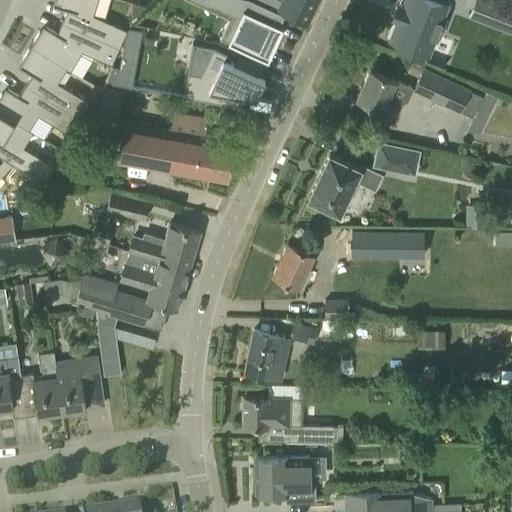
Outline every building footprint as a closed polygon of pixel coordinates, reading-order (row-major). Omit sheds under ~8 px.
[(57,0),(56,4),(55,5),(67,9),(64,14),(61,21),(118,47),(127,29),(105,19),(93,14),(96,2),(96,0),(57,0)] [(226,0),(223,9),(240,17),(238,21),(237,20),(228,41),(255,54),(257,55),(264,58),(269,48),(272,49),(273,46),(274,46),(280,33),(283,27),(282,26),(279,25),(281,20),(284,14),(253,0),(226,0)] [(294,18),(306,24),(317,0),(256,0),(270,7),(283,13),(288,15),(294,18)] [(393,15),(385,34),(422,49),(429,31),(435,33),(442,14),(437,11),(441,0),(398,0),(396,0),(394,0),(390,13),(393,15)] [(511,31),(511,7),(492,0),(475,0),(470,16),(511,31)] [(39,31),(30,45),(66,67),(70,70),(79,55),(82,50),(95,56),(111,63),(118,47),(61,21),(57,32),(46,26),(46,27),(46,28),(42,33),(39,31)] [(155,52),(121,46),(117,73),(177,82),(185,31),(159,27),(155,52)] [(124,38),(123,46),(138,48),(142,29),(129,27),(124,38)] [(22,66),(21,67),(31,73),(25,84),(79,117),(89,101),(85,98),(57,82),(64,71),(65,69),(66,67),(30,45),(22,58),(26,60),(22,66)] [(187,71),(183,96),(240,106),(245,95),(252,96),(256,97),(265,77),(257,74),(259,67),(237,57),(234,63),(225,59),(228,53),(213,46),(201,73),(187,71)] [(413,87),(388,76),(370,67),(356,98),(395,116),(401,104),(400,104),(401,103),(407,100),(413,89),(413,87)] [(413,89),(460,112),(470,89),(423,67),(413,87),(413,89)] [(1,93),(0,94),(0,111),(29,129),(29,128),(32,124),(38,114),(69,133),(79,117),(25,84),(19,95),(8,88),(8,89),(8,90),(4,96),(1,93)] [(104,87),(102,98),(121,102),(123,90),(104,87)] [(0,154),(44,182),(54,165),(23,146),(33,131),(29,128),(29,129),(0,111),(0,154)] [(116,159),(227,179),(234,142),(204,137),(207,118),(172,112),(169,131),(122,123),(116,159)] [(374,163),(414,171),(418,150),(379,142),(374,163)] [(308,197),(312,198),(311,202),(321,207),(323,204),(339,211),(354,179),(374,188),(381,174),(360,164),(359,167),(329,153),(308,197)] [(0,174),(11,162),(0,155),(0,174)] [(150,200),(110,192),(107,211),(146,219),(150,200)] [(466,225),(486,226),(486,204),(466,204),(466,225)] [(0,218),(0,240),(14,238),(11,216),(0,218)] [(168,221),(164,237),(144,231),(142,238),(132,235),(128,251),(188,269),(199,230),(180,225),(168,221)] [(352,228),(352,256),(422,256),(423,229),(352,228)] [(313,253),(287,241),(272,275),(298,287),(313,253)] [(128,251),(120,277),(150,286),(146,298),(177,307),(188,269),(128,251)] [(69,281),(70,295),(76,297),(75,301),(96,307),(110,311),(109,314),(117,317),(137,322),(145,298),(117,289),(119,282),(81,271),(80,273),(69,281)] [(325,298),(324,316),(348,317),(349,299),(325,298)] [(110,311),(96,307),(98,320),(115,325),(117,317),(109,314),(110,311)] [(289,337),(289,338),(290,339),(313,343),(317,327),(292,322),(289,337)] [(414,323),(383,322),(383,339),(414,340),(414,323)] [(253,329),(244,370),(264,374),(267,375),(282,379),(289,343),(282,342),(284,336),(273,333),(253,329)] [(62,409),(55,361),(54,361),(53,350),(38,352),(41,375),(32,376),(31,373),(20,374),(26,414),(62,409)] [(6,356),(0,357),(0,407),(12,406),(13,416),(26,414),(20,374),(18,355),(6,356)] [(97,355),(88,356),(79,357),(55,361),(62,409),(103,404),(97,355)] [(291,396),(244,395),(243,424),(282,424),(281,440),(333,441),(342,441),(343,424),(301,423),(302,397),(291,397),(291,396)] [(308,454),(275,455),(255,456),(256,492),(276,492),(286,491),(286,501),(315,500),(315,490),(310,491),(309,476),(308,454)] [(460,511),(460,503),(432,503),(432,498),(412,491),(346,493),(346,511),(460,511)]
